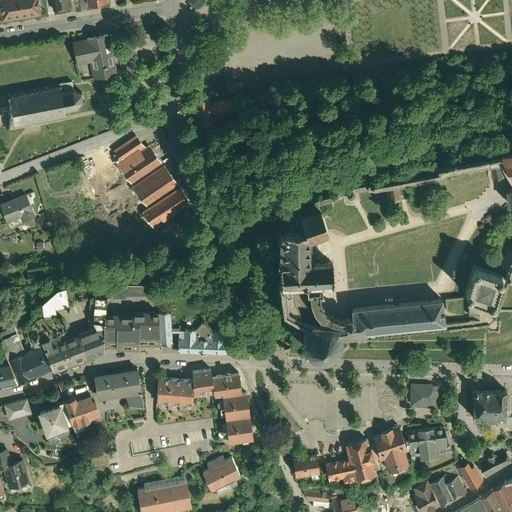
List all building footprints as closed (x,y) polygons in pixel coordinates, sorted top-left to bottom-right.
[(0,0),(0,17),(38,12),(36,0),(0,0)] [(49,0),(51,10),(70,7),(68,0),(49,0)] [(116,76),(107,33),(71,40),(78,76),(81,75),(82,81),(92,79),(92,81),(116,76)] [(384,87),(382,73),(358,75),(359,89),(384,87)] [(2,118),(12,116),(14,128),(17,127),(16,125),(26,123),(27,125),(29,125),(29,122),(39,121),(40,123),(42,123),(41,120),(51,118),(52,121),(54,121),(54,118),(65,116),(67,118),(68,116),(66,115),(66,111),(76,109),(76,112),(78,111),(77,108),(82,103),(84,104),(85,102),(82,101),(81,95),(83,94),(82,92),(79,94),(73,91),(74,88),(73,81),(60,83),(61,86),(59,88),(49,90),(48,87),(46,88),(46,90),(36,92),(36,89),(34,90),(34,92),(24,94),(23,92),(21,92),(21,95),(11,96),(11,94),(8,94),(10,106),(0,108),(2,118)] [(243,84),(228,85),(229,93),(244,92),(243,84)] [(208,104),(208,100),(193,101),(195,132),(210,131),(208,104)] [(236,102),(211,104),(212,116),(237,114),(236,102)] [(190,207),(148,148),(145,151),(134,136),(110,153),(114,165),(147,210),(141,214),(154,233),(190,207)] [(91,154),(83,157),(89,174),(114,165),(110,153),(108,148),(99,151),(98,149),(90,153),(91,154)] [(511,154),(494,157),(511,184),(511,183),(511,154)] [(489,166),(491,177),(502,176),(496,165),(489,166)] [(401,180),(386,181),(388,196),(402,195),(401,180)] [(34,220),(24,195),(0,204),(0,212),(5,226),(18,220),(20,225),(34,220)] [(302,314),(310,319),(339,328),(352,327),(352,325),(435,318),(433,294),(337,301),(338,311),(333,311),(327,310),(320,308),(315,304),(312,297),(310,291),(313,291),(313,280),(327,279),(326,244),(308,244),(308,229),(326,223),(325,220),(317,195),(295,202),(300,218),(296,219),(279,221),(269,225),(270,279),(291,280),(291,291),(294,291),(294,297),(295,304),(298,309),(302,314)] [(467,290),(490,298),(500,270),(473,261),(463,288),(467,290)] [(124,294),(146,295),(146,283),(124,283),(124,286),(110,286),(110,297),(124,297),(124,294)] [(66,301),(63,285),(55,286),(39,300),(41,313),(53,311),(51,303),(66,301)] [(102,316),(102,311),(103,295),(91,294),(90,316),(94,322),(102,316)] [(135,341),(155,341),(155,307),(129,308),(129,310),(102,311),(102,316),(101,330),(101,341),(113,341),(113,345),(135,345),(135,341)] [(158,344),(170,344),(169,330),(169,327),(167,309),(156,309),(158,344)] [(175,352),(227,353),(227,345),(227,338),(220,338),(220,327),(209,327),(201,317),(192,327),(181,327),(169,327),(169,330),(176,331),(176,337),(175,337),(175,352)] [(339,334),(339,328),(310,319),(302,318),(300,321),(297,327),(297,334),(300,341),(305,347),(313,351),(321,351),(330,348),(336,342),(337,338),(339,334)] [(85,354),(101,348),(101,341),(101,330),(98,322),(77,331),(85,354)] [(0,328),(0,338),(6,355),(18,382),(30,377),(29,375),(51,366),(41,341),(22,348),(13,324),(0,328)] [(39,337),(38,335),(35,327),(27,330),(31,340),(39,337)] [(86,356),(85,354),(77,331),(50,341),(46,333),(38,335),(39,337),(41,341),(51,366),(52,369),(86,356)] [(0,384),(15,381),(7,361),(0,362),(0,384)] [(220,393),(240,390),(237,369),(210,373),(209,362),(190,364),(191,376),(190,393),(211,390),(212,394),(220,393)] [(135,364),(91,370),(95,395),(123,391),(127,403),(141,404),(135,364)] [(191,376),(156,374),(155,398),(190,400),(190,393),(191,376)] [(435,381),(407,380),(407,404),(435,405),(435,381)] [(504,386),(470,386),(470,387),(470,399),(470,414),(504,414),(504,386)] [(240,390),(220,393),(223,415),(248,412),(244,389),(240,390)] [(61,395),(62,398),(70,421),(98,412),(92,394),(90,395),(88,390),(74,395),(72,391),(61,395)] [(24,396),(2,403),(6,418),(29,412),(24,396)] [(64,423),(70,421),(62,398),(34,408),(42,431),(45,430),(47,437),(67,431),(64,423)] [(248,412),(223,415),(227,439),(251,436),(248,412)] [(378,454),(379,453),(384,465),(406,457),(402,445),(405,444),(397,422),(389,425),(388,422),(376,427),(377,429),(369,432),(378,454)] [(442,423),(405,428),(408,453),(445,448),(442,423)] [(364,434),(342,439),(346,452),(322,458),(326,475),(340,475),(372,467),(369,454),(372,454),(369,442),(366,443),(364,434)] [(6,445),(0,447),(0,463),(1,463),(8,484),(29,477),(22,455),(11,459),(6,445)] [(502,446),(475,457),(484,474),(508,458),(502,446)] [(306,451),(289,453),(292,473),(317,469),(314,450),(306,451)] [(199,468),(208,488),(239,473),(229,454),(223,457),(221,452),(215,455),(204,460),(207,465),(199,468)] [(458,470),(466,483),(481,475),(473,461),(458,470)] [(134,484),(139,511),(189,503),(183,469),(140,477),(141,483),(134,484)] [(511,471),(501,478),(511,497),(511,471)] [(428,479),(439,501),(464,488),(456,473),(443,479),(439,473),(428,479)] [(412,494),(421,510),(438,501),(425,477),(411,485),(415,493),(412,494)] [(511,497),(501,478),(488,486),(502,507),(511,500),(511,497)] [(328,487),(303,486),(302,490),(306,497),(310,497),(310,504),(330,505),(331,511),(359,511),(358,505),(355,492),(351,493),(328,497),(327,497),(328,487)] [(502,507),(488,486),(477,492),(489,511),(497,511),(503,509),(502,507)] [(487,511),(477,492),(450,507),(450,508),(452,511),(487,511)]
